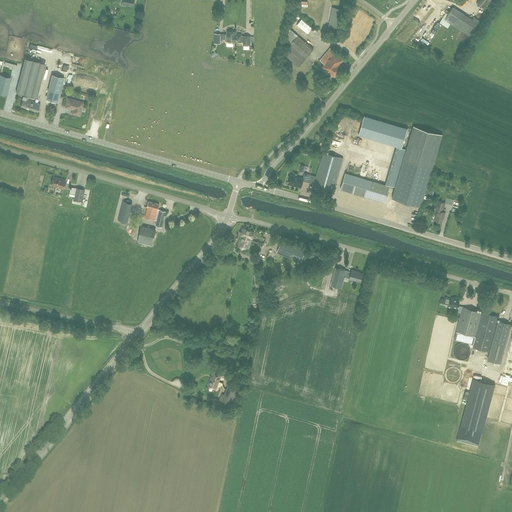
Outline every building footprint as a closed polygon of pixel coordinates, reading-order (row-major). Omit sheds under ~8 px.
[(479,0),(477,3),(487,11),(495,0),(479,0)] [(452,7),(444,19),(453,25),(461,13),(452,7)] [(338,28),(338,27),(341,28),(341,24),(339,23),(342,9),(336,8),(332,27),(338,28)] [(365,23),(370,15),(364,11),(362,13),(359,12),(361,10),(359,9),(356,13),(357,14),(355,17),(365,23)] [(426,51),(441,26),(429,18),(424,15),(409,41),(426,51)] [(225,34),(224,39),(227,39),(227,42),(227,46),(233,46),(233,42),(236,42),(241,42),(241,36),(241,35),(236,34),(236,31),(227,31),(227,34),(225,34)] [(241,36),(241,42),(244,42),(243,45),(243,49),(249,50),(249,45),(250,45),(250,42),(250,36),(244,36),(241,36)] [(283,53),(298,65),(299,66),(312,50),(297,37),(283,53)] [(322,58),(327,62),(325,64),(322,68),(332,76),(333,75),(334,76),(341,68),(338,65),(343,59),(334,52),(330,48),(322,58)] [(36,98),(45,64),(25,58),(16,92),(36,98)] [(47,99),(58,102),(64,78),(53,75),(47,99)] [(0,81),(0,93),(5,95),(10,78),(2,76),(0,81)] [(40,104),(26,99),(26,98),(23,97),(23,99),(20,106),(38,111),(40,104)] [(79,102),(68,99),(66,107),(73,109),(72,113),(79,115),(82,104),(78,103),(79,102)] [(403,144),(407,125),(363,116),(359,135),(403,144)] [(406,149),(403,159),(395,187),(392,198),(421,206),(432,168),(442,134),(413,126),(406,149)] [(396,146),(385,184),(395,187),(403,159),(406,149),(396,146)] [(314,184),(334,190),(343,158),(323,152),(316,176),(304,173),(303,179),(291,175),(288,184),(301,187),(302,181),(314,184)] [(385,202),(389,186),(345,173),(340,189),(385,202)] [(64,190),(67,181),(54,178),(52,187),(64,190)] [(85,189),(75,187),(73,200),(82,202),(85,189)] [(155,220),(157,220),(155,225),(162,227),(166,211),(158,209),(159,204),(149,201),(147,207),(145,217),(155,220)] [(438,201),(436,207),(435,210),(437,211),(435,216),(436,217),(435,221),(442,223),(443,219),(445,213),(442,212),(445,203),(438,201)] [(248,248),(251,238),(252,238),(254,232),(242,228),(240,234),(242,235),(238,245),(248,248)] [(139,244),(154,244),(154,229),(138,229),(139,244)] [(281,243),(277,252),(280,254),(301,262),(305,252),(284,244),(281,243)] [(360,282),(363,273),(357,272),(357,271),(352,270),(351,272),(345,270),(336,267),(331,285),(340,288),(343,277),(349,278),(349,279),(360,282)] [(456,310),(457,307),(459,300),(451,298),(445,297),(444,303),(449,305),(453,306),(452,308),(452,309),(453,311),(455,311),(456,310)] [(497,320),(498,318),(498,316),(483,312),(478,311),(463,307),(462,308),(461,313),(456,332),(454,339),(474,345),(473,347),(489,352),(489,351),(497,320)] [(498,321),(488,360),(500,363),(511,324),(498,321)] [(459,360),(462,360),(464,360),(467,359),(469,357),(470,354),(470,352),(470,349),(469,347),(467,345),(465,343),(462,343),(459,343),(457,345),(455,346),(454,349),(453,351),(454,354),(455,356),(457,358),(459,360)] [(208,385),(216,389),(221,375),(213,372),(208,385)] [(457,442),(478,447),(495,384),(473,379),(457,442)] [(224,401),(232,404),(239,387),(231,384),(229,384),(222,401),(224,401)]
